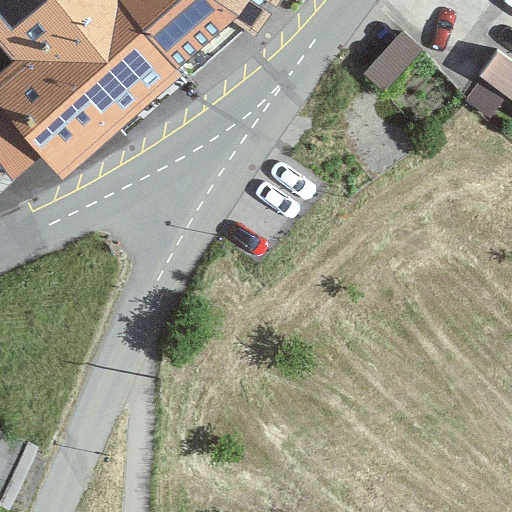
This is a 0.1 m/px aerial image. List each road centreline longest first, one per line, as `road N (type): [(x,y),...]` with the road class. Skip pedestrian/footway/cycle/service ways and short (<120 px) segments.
road 1 (unclassified): [(65,511),(176,247),(178,172)]
road 2 (tertiary): [(349,0),(305,59),(178,172)]
road 3 (tertiary): [(178,172),(0,252)]
